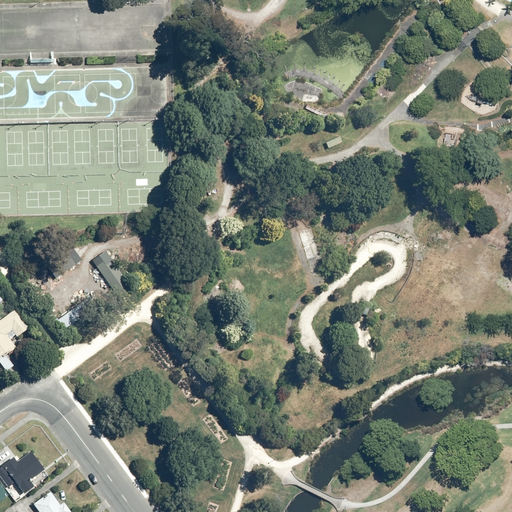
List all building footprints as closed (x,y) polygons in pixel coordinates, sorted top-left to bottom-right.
[(47,264),(57,278),(83,260),(72,246),(47,264)] [(97,272),(92,276),(103,291),(111,286),(118,297),(132,287),(106,250),(90,262),(97,272)] [(14,308),(0,318),(0,355),(13,346),(5,334),(10,329),(15,336),(27,327),(14,308)] [(14,366),(7,357),(0,361),(0,363),(6,372),(14,366)] [(13,457),(0,466),(0,477),(7,487),(15,481),(24,493),(34,486),(30,480),(44,470),(30,451),(17,461),(13,457)] [(60,504),(49,491),(32,504),(38,511),(18,511),(16,511),(70,511),(63,502),(60,504)]
